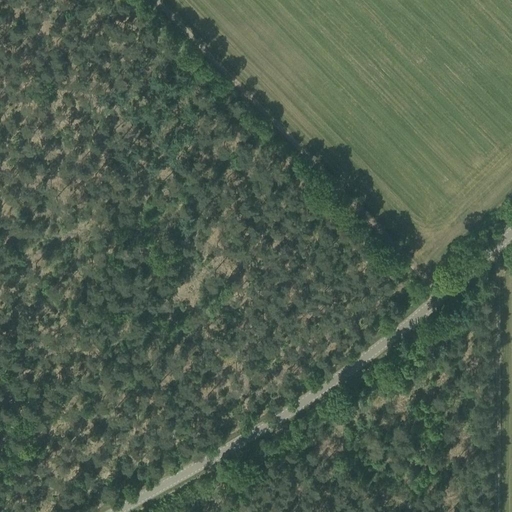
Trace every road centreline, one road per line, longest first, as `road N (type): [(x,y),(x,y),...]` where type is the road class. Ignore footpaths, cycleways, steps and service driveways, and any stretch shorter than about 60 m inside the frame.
road 1 (unclassified): [(117,511),(299,405),(511,232)]
road 2 (track): [(161,0),(446,291)]
